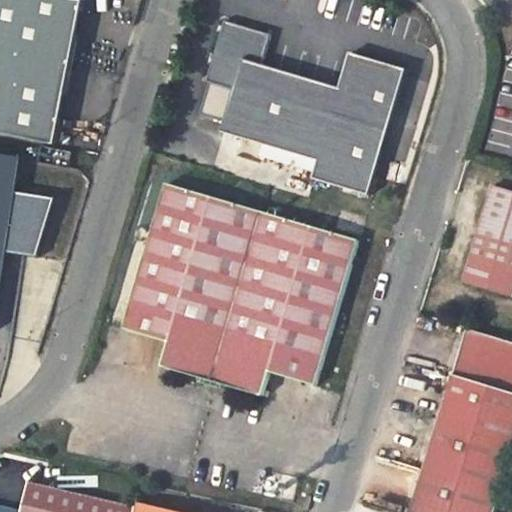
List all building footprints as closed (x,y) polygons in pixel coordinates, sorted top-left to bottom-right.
[(0,0),(0,133),(55,142),(60,116),(51,114),(55,92),(65,94),(77,33),(68,31),(72,9),(82,11),(84,0),(0,0)] [(77,33),(82,11),(72,9),(68,31),(77,33)] [(234,89),(222,132),(318,160),(313,178),(370,195),(384,145),(375,128),(392,118),(407,68),(350,52),(340,87),(262,64),(271,34),(224,20),(207,81),(234,89)] [(60,116),(65,94),(55,92),(51,114),(60,116)] [(41,147),(38,163),(70,169),(73,153),(41,147)] [(22,159),(0,156),(0,298),(7,253),(17,193),(22,159)] [(164,367),(199,377),(231,387),(263,396),(271,372),(316,386),(359,241),(167,185),(125,328),(171,343),(164,367)] [(511,191),(496,186),(469,277),(511,289),(511,191)] [(17,193),(7,253),(38,258),(57,199),(17,193)] [(511,341),(467,328),(454,371),(410,511),(495,511),(511,459),(511,341)] [(225,391),(231,387),(199,377),(202,384),(225,391)] [(0,505),(0,511),(137,511),(138,508),(29,482),(22,511),(5,511),(6,507),(0,505)] [(307,511),(311,497),(308,496),(303,510),(307,511)] [(137,511),(175,511),(139,503),(138,508),(137,511)]
